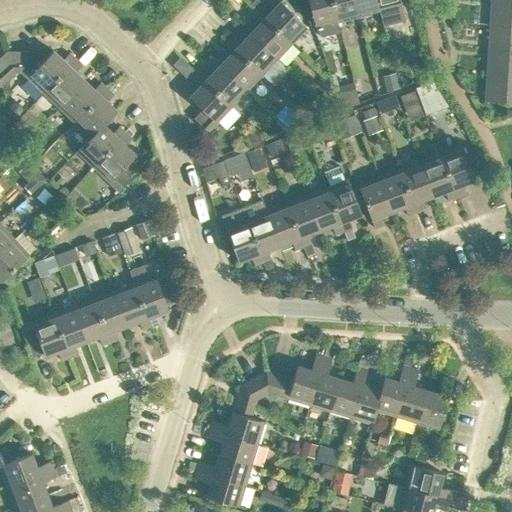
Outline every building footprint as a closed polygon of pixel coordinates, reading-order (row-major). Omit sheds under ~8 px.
[(254,0),(250,4),(257,11),(291,43),(306,26),(279,1),(270,11),(258,0),(254,0)] [(339,33),(336,21),(330,0),(307,0),(315,27),(321,38),(339,33)] [(330,0),(336,21),(357,16),(352,0),(330,0)] [(352,0),(357,16),(378,10),(375,0),(352,0)] [(375,0),(378,10),(400,5),(398,0),(375,0)] [(511,0),(490,0),(489,24),(511,25),(511,0)] [(258,23),(249,33),(276,58),(291,43),(257,11),(251,17),(258,23)] [(511,25),(489,24),(487,49),(511,50),(511,25)] [(233,36),(227,42),(261,74),(276,58),(249,33),(240,42),(233,36)] [(228,55),(219,64),(246,90),(261,74),(227,42),(221,48),(228,55)] [(511,50),(487,49),(485,74),(511,76),(511,50)] [(0,83),(14,71),(6,50),(0,55),(0,83)] [(21,71),(43,92),(75,59),(68,53),(62,59),(52,50),(40,62),(29,51),(6,50),(14,71),(21,71)] [(178,54),(172,61),(186,74),(192,67),(178,54)] [(325,63),(318,56),(313,62),(320,69),(325,63)] [(43,92),(58,107),(84,80),(75,71),(81,65),(75,59),(43,92)] [(203,67),(198,73),(197,73),(231,105),(246,90),(219,64),(210,73),(203,67)] [(197,73),(198,73),(192,68),(184,77),(190,82),(192,80),(198,86),(189,96),(202,108),(193,118),(207,131),(231,105),(197,73)] [(399,88),(395,73),(381,76),(385,91),(399,88)] [(511,76),(485,74),(484,100),(511,102),(511,76)] [(58,107),(74,122),(106,88),(100,82),(93,89),(84,80),(58,107)] [(415,89),(420,102),(433,97),(429,84),(415,89)] [(74,122),(89,137),(102,124),(116,110),(106,101),(112,94),(106,88),(74,122)] [(402,95),(400,96),(404,108),(418,103),(417,102),(413,91),(402,95)] [(393,95),(375,102),(380,114),(398,107),(393,95)] [(304,110),(316,122),(328,111),(316,99),(304,110)] [(22,111),(22,106),(18,103),(13,103),(9,107),(9,112),(13,115),(19,115),(22,111)] [(275,116),(288,128),(297,119),(285,106),(275,116)] [(374,108),(362,112),(365,120),(362,121),(368,135),(382,129),(377,115),(374,108)] [(333,123),(340,140),(360,132),(354,116),(333,123)] [(308,129),(313,144),(333,137),(328,122),(308,129)] [(76,150),(92,166),(124,132),(118,126),(111,133),(102,124),(89,137),(76,150)] [(19,139),(10,131),(5,136),(13,144),(19,139)] [(124,132),(92,166),(118,190),(131,176),(130,176),(138,167),(129,159),(134,154),(124,145),(130,138),(124,132)] [(296,136),(287,139),(290,146),(298,142),(296,136)] [(284,151),(280,139),(265,144),(269,156),(284,151)] [(222,155),(219,148),(212,145),(205,147),(209,160),(222,155)] [(460,145),(439,153),(455,196),(463,193),(460,184),(473,179),(460,145)] [(266,168),(258,148),(246,153),(253,172),(266,168)] [(439,153),(418,160),(432,195),(444,191),(447,199),(455,196),(439,153)] [(231,157),(223,160),(229,175),(237,172),(231,157)] [(418,160),(398,168),(415,211),(423,208),(420,200),(432,195),(418,160)] [(45,179),(29,162),(18,172),(28,183),(24,187),(30,193),(45,179)] [(398,168),(378,176),(391,210),(403,206),(407,214),(415,211),(398,168)] [(57,186),(65,177),(58,171),(51,180),(57,186)] [(227,174),(218,177),(221,186),(230,183),(227,174)] [(391,210),(378,176),(357,184),(374,227),(382,224),(379,215),(391,210)] [(347,179),(326,187),(342,230),(350,227),(347,219),(360,214),(347,179)] [(326,187),(306,195),(319,229),(331,225),(334,233),(342,230),(326,187)] [(306,195),(285,202),(302,246),(310,243),(307,234),(319,229),(306,195)] [(285,202),(265,210),(278,245),(290,240),(294,249),(302,246),(285,202)] [(265,210),(245,218),(261,261),(270,258),(266,249),(278,245),(265,210)] [(261,261),(245,218),(224,226),(228,235),(230,243),(237,260),(250,256),(253,264),(261,261)] [(0,249),(13,238),(0,224),(0,249)] [(116,233),(125,257),(139,251),(131,227),(116,233)] [(0,280),(28,255),(27,254),(34,248),(20,232),(13,239),(13,238),(0,249),(0,280)] [(121,252),(114,232),(101,237),(108,256),(121,252)] [(228,235),(221,238),(224,245),(230,243),(228,235)] [(81,245),(84,256),(96,252),(93,241),(81,245)] [(310,243),(302,246),(305,255),(314,252),(311,242),(310,243)] [(53,255),(53,256),(57,264),(58,267),(78,260),(73,247),(53,255)] [(33,263),(39,278),(58,270),(52,255),(33,263)] [(270,258),(261,261),(265,269),(273,266),(270,258)] [(166,270),(133,282),(149,326),(157,322),(154,314),(167,309),(161,292),(172,287),(166,270)] [(37,275),(27,278),(32,297),(42,295),(37,275)] [(133,282),(113,290),(126,325),(138,320),(141,329),(149,326),(133,282)] [(113,290),(92,298),(109,341),(117,338),(114,329),(126,325),(113,290)] [(92,298),(72,305),(85,340),(98,335),(101,344),(109,341),(92,298)] [(72,305),(52,313),(68,356),(77,353),(73,345),(85,340),(72,305)] [(68,356),(52,313),(19,326),(26,343),(38,339),(44,356),(57,351),(60,359),(68,356)] [(331,358),(333,349),(326,347),(323,356),(331,358)] [(292,378),(265,370),(267,392),(308,405),(323,356),(315,353),(310,369),(296,365),(292,378)] [(331,358),(323,356),(308,405),(329,411),(339,378),(326,374),(331,358)] [(365,369),(368,360),(360,357),(357,366),(365,369)] [(372,371),(375,362),(368,360),(365,369),(372,371)] [(383,376),(379,390),(375,410),(395,416),(410,367),(402,365),(397,380),(383,376)] [(351,382),(339,378),(329,411),(350,417),(365,369),(357,366),(356,366),(351,382)] [(418,370),(410,367),(395,416),(416,422),(426,389),(413,385),(418,370)] [(372,371),(365,369),(350,417),(371,424),(375,410),(379,390),(367,386),(372,371)] [(265,370),(239,384),(256,398),(267,392),(265,370)] [(438,393),(426,389),(416,422),(437,429),(452,380),(443,377),(438,393)] [(211,420),(208,428),(257,443),(264,421),(250,417),(256,398),(239,384),(227,425),(211,420)] [(222,441),(218,453),(251,463),(257,443),(208,428),(206,436),(222,441)] [(385,447),(388,439),(378,436),(376,444),(385,447)] [(304,453),(307,445),(299,442),(296,450),(304,453)] [(335,466),(339,452),(318,445),(314,460),(335,466)] [(0,468),(6,485),(54,467),(51,460),(36,465),(31,452),(12,459),(8,448),(0,450),(0,468)] [(198,461),(196,469),(245,484),(251,463),(218,453),(214,466),(198,461)] [(372,480),(375,467),(360,463),(357,476),(372,480)] [(330,480),(334,468),(322,464),(318,476),(330,480)] [(408,464),(403,487),(466,503),(468,494),(439,486),(442,472),(408,464)] [(66,473),(63,465),(54,468),(57,475),(57,476),(66,473)] [(6,485),(14,506),(47,494),(42,481),(57,475),(54,468),(54,467),(6,485)] [(245,484),(196,469),(193,478),(209,482),(205,496),(238,506),(245,484)] [(346,495),(351,475),(335,471),(330,491),(346,495)] [(403,487),(398,507),(418,511),(432,511),(435,503),(464,510),(466,503),(403,487)] [(258,501),(281,508),(285,498),(262,491),(258,501)] [(321,506),(324,493),(315,491),(311,504),(321,506)] [(14,506),(16,511),(56,511),(69,507),(67,501),(66,500),(51,506),(47,494),(14,506)] [(78,504),(76,497),(67,501),(69,507),(78,504)]
